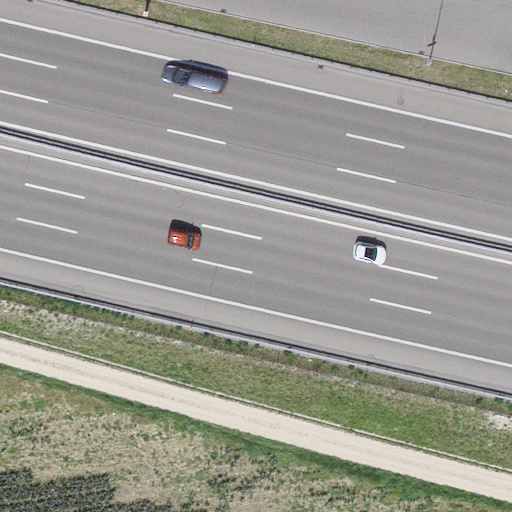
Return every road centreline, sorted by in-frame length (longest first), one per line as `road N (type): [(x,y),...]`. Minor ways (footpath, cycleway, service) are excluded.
road 1 (track): [(0,349),(511,486)]
road 2 (motorway): [(511,186),(0,70)]
road 3 (motorway): [(0,197),(511,312)]
